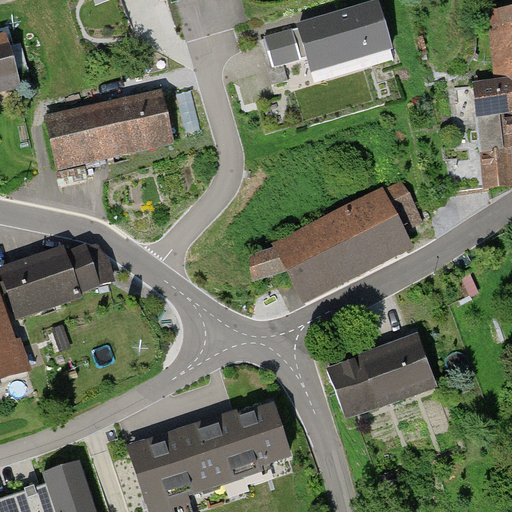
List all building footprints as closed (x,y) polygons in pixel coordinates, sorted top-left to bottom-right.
[(377,4),(263,39),(273,71),(304,61),(309,79),(392,53),(377,4)] [(511,148),(511,12),(486,15),(501,150),(511,148)] [(0,100),(25,93),(8,35),(0,37),(0,100)] [(160,94),(44,119),(56,173),(172,147),(160,94)] [(378,192),(267,249),(296,305),(407,248),(378,192)] [(90,243),(0,274),(0,279),(16,324),(107,292),(90,243)] [(0,379),(26,369),(0,299),(0,379)] [(416,337),(326,369),(345,423),(435,391),(416,337)] [(250,379),(123,470),(153,511),(179,511),(289,434),(250,379)] [(94,511),(79,462),(43,473),(55,511),(94,511)] [(52,511),(44,486),(0,499),(0,511),(52,511)]
